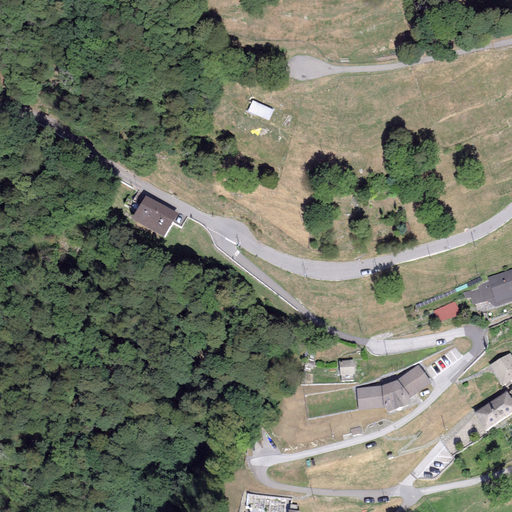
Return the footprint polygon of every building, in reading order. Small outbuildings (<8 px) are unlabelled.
[(273,109),(253,100),(249,110),(268,119),(273,109)] [(175,214),(145,197),(133,218),(164,235),(175,214)] [(511,268),(487,277),(489,282),(477,286),(478,289),(463,293),(465,298),(470,298),(473,306),(487,302),(495,307),(497,307),(511,301),(511,268)] [(454,302),(434,311),(439,323),(459,314),(454,302)] [(510,353),(489,366),(502,386),(511,379),(511,355),(511,356),(510,353)] [(354,367),(340,368),(341,379),(354,379),(354,367)] [(382,391),(357,392),(359,414),(384,413),(389,419),(411,410),(411,403),(431,389),(417,371),(397,385),(382,391)] [(511,412),(511,400),(506,392),(474,414),(485,431),(511,412)]
